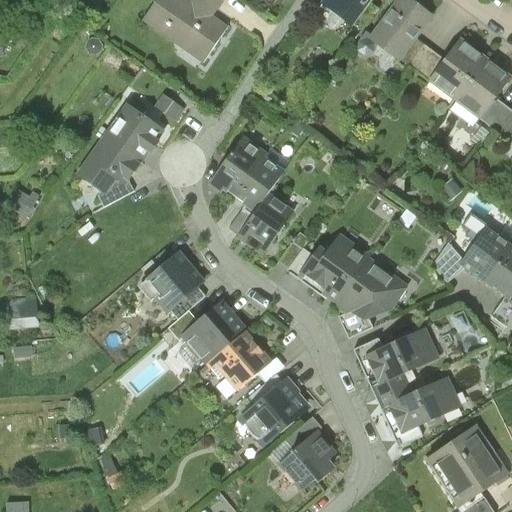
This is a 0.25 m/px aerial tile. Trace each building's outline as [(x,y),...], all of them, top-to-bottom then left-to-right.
[(155,0),(141,20),(201,62),(227,25),(214,15),(224,0),(155,0)] [(325,0),(323,4),(351,25),(367,4),(369,0),(325,0)] [(396,0),(369,35),(399,58),(415,37),(434,12),(417,0),(396,0)] [(376,11),(367,4),(351,25),(361,32),(376,11)] [(426,46),(415,37),(399,58),(398,58),(409,67),(426,46)] [(444,59),(427,81),(454,101),(485,59),(459,40),(444,59)] [(444,59),(426,46),(409,67),(427,81),(444,59)] [(509,78),(485,59),(454,101),(477,119),(494,98),(509,78)] [(182,109),(162,96),(155,106),(175,119),(182,109)] [(508,109),(494,98),(477,119),(492,130),(508,109)] [(128,105),(107,136),(145,162),(166,131),(128,105)] [(511,141),(511,111),(508,109),(492,130),(510,144),(511,141)] [(107,136),(81,174),(103,189),(108,193),(117,179),(128,186),(145,162),(107,136)] [(232,198),(260,156),(262,153),(242,139),(208,188),(220,196),(223,192),(232,198)] [(283,172),(260,156),(232,198),(242,205),(240,208),(252,216),(268,192),(283,172)] [(132,193),(128,186),(117,179),(108,193),(103,189),(98,197),(103,208),(132,193)] [(238,237),(264,256),(296,212),(268,192),(252,216),(238,237)] [(30,200),(19,194),(13,205),(28,214),(38,196),(34,193),(30,200)] [(510,247),(485,229),(462,262),(459,266),(464,268),(484,283),(510,247)] [(340,241),(327,258),(320,253),(316,259),(303,250),(286,272),(325,300),(326,299),(336,306),(368,262),(340,241)] [(447,283),(464,268),(459,266),(462,262),(447,245),(431,266),(447,283)] [(511,295),(511,248),(510,247),(484,283),(505,298),(509,301),(511,295)] [(178,255),(149,279),(149,280),(141,287),(152,300),(154,298),(167,314),(170,312),(197,288),(202,284),(178,255)] [(368,262),(336,306),(335,307),(345,315),(338,318),(348,340),(372,329),(372,328),(367,318),(386,309),(393,300),(390,298),(396,289),(392,279),(368,262)] [(197,288),(170,312),(178,321),(188,312),(205,298),(197,288)] [(511,302),(509,301),(505,298),(491,318),(511,332),(511,329),(511,302)] [(34,299),(5,302),(8,330),(37,327),(34,299)] [(244,333),(221,307),(202,323),(199,320),(197,322),(191,327),(192,329),(182,337),(183,339),(206,366),(230,345),(244,333)] [(178,321),(168,330),(179,343),(183,339),(182,337),(192,329),(191,327),(197,322),(188,312),(178,321)] [(206,366),(220,381),(224,377),(237,392),(257,375),(270,364),(244,333),(230,345),(206,366)] [(383,351),(378,340),(353,351),(375,400),(408,385),(403,374),(436,359),(428,343),(427,344),(421,347),(416,336),(412,338),(412,337),(383,351)] [(31,349),(15,350),(16,359),(32,358),(31,349)] [(274,361),(270,364),(257,375),(266,384),(276,375),(282,370),(274,361)] [(266,384),(248,399),(256,408),(284,385),(276,375),(266,384)] [(408,385),(375,400),(398,449),(422,438),(417,427),(443,414),(450,411),(445,400),(453,397),(446,381),(413,396),(408,385)] [(305,409),(284,385),(256,408),(243,420),(264,444),(278,432),(280,435),(293,423),(291,421),(305,409)] [(312,419),(285,442),(293,452),(315,434),(316,434),(321,429),(312,419)] [(101,429),(88,432),(91,445),(103,443),(101,429)] [(474,430),(428,461),(461,511),(464,511),(483,500),(480,495),(506,478),(474,430)] [(293,452),(292,453),(291,453),(290,454),(291,455),(279,466),(302,492),(315,481),(317,484),(330,474),(323,466),(334,456),(316,434),(315,434),(293,452)] [(118,475),(110,458),(107,459),(101,462),(114,489),(126,484),(121,473),(118,475)] [(464,511),(491,511),(483,500),(464,511)]
